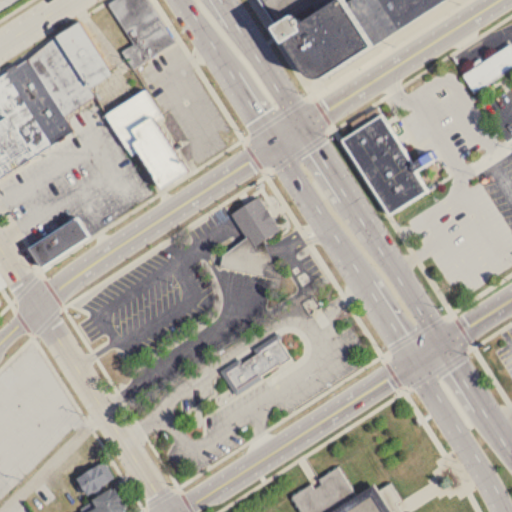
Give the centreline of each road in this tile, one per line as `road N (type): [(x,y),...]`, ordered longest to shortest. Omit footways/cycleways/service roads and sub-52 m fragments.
road 1 (tertiary): [(504,0),(102,253),(0,333)]
road 2 (secondary): [(182,0),(414,359)]
road 3 (secondary): [(442,341),(224,0)]
road 4 (residential): [(0,243),(171,511)]
road 5 (tertiary): [(176,511),(414,359)]
road 6 (secondary): [(414,359),(503,511)]
road 7 (secondary): [(511,443),(442,341)]
